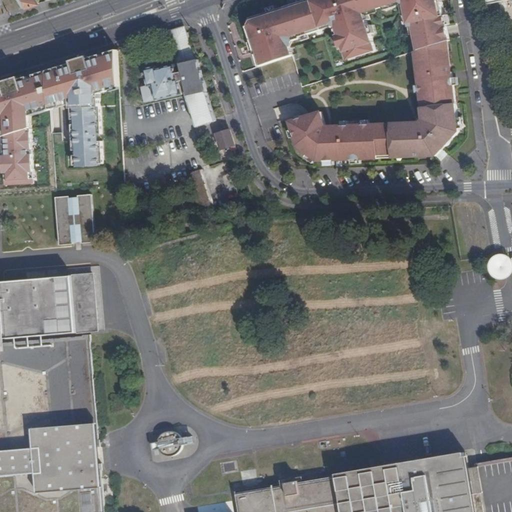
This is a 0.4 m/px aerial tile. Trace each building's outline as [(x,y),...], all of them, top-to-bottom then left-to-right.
[(15,0),(20,8),(30,5),(27,0),(15,0)] [(420,49),(448,40),(451,39),(446,15),(443,15),(439,0),(307,0),(251,18),(249,23),(262,63),(294,53),(291,45),(294,38),(293,35),(331,22),(337,25),(339,31),(337,32),(341,45),(344,45),(348,57),(378,48),(366,11),(399,0),(401,0),(405,4),(410,27),(413,27),(418,50),(420,49)] [(190,104),(210,98),(188,33),(187,34),(185,30),(179,33),(179,31),(167,35),(179,72),(177,73),(175,65),(159,68),(158,66),(146,69),(150,86),(144,87),(147,103),(184,94),(181,82),(182,82),(190,104)] [(326,168),(345,166),(382,163),(382,158),(405,157),(449,143),(454,137),(456,139),(463,132),(462,127),(454,72),(451,72),(451,66),(453,65),(448,40),(420,49),(422,63),(418,64),(422,93),(427,93),(429,116),(422,125),(394,127),(393,124),(334,129),(333,131),(327,131),(321,117),(290,127),(300,153),(318,167),(326,166),(326,168)] [(103,54),(49,70),(49,75),(51,105),(72,99),(73,105),(73,120),(77,120),(77,125),(74,125),(75,151),(78,151),(78,156),(75,156),(75,166),(105,166),(104,143),(101,143),(101,136),(104,136),(102,106),(102,96),(110,94),(109,90),(111,90),(118,90),(121,90),(121,87),(119,49),(108,52),(109,56),(104,58),(103,54)] [(51,104),(49,70),(36,74),(37,78),(30,80),(29,76),(21,79),(23,82),(12,85),(11,82),(0,85),(0,115),(3,115),(4,136),(7,135),(7,142),(5,142),(7,184),(36,183),(32,110),(51,104)] [(217,120),(210,98),(190,104),(198,127),(217,120)] [(72,99),(51,105),(52,109),(73,105),(72,99)] [(296,105),(275,108),(277,120),(298,116),(296,105)] [(234,150),(237,149),(231,130),(218,134),(223,149),(232,146),(234,150)] [(234,206),(242,203),(230,167),(222,169),(234,206)] [(201,170),(189,174),(203,216),(214,213),(201,170)] [(94,194),(81,195),(84,242),(86,242),(86,243),(98,242),(94,194)] [(81,195),(72,196),(76,242),(84,242),(81,195)] [(76,242),(72,196),(58,197),(62,245),(74,244),(74,242),(76,242)] [(239,218),(258,213),(255,203),(236,209),(239,218)] [(0,511),(106,511),(105,494),(113,493),(111,475),(103,476),(102,468),(104,468),(103,461),(90,462),(88,445),(101,444),(101,437),(99,437),(91,339),(92,339),(91,332),(83,333),(83,334),(0,341),(0,511)] [(159,442),(160,446),(162,449),(165,451),(169,453),(174,453),(179,451),(182,448),(184,443),(195,441),(193,433),(183,435),(181,433),(177,429),(171,428),(166,429),(161,433),(159,439),(159,442)] [(511,511),(511,457),(476,464),(477,467),(470,468),(468,456),(464,456),(463,452),(337,474),(338,477),(299,484),(298,481),(286,483),(287,486),(237,494),(240,511),(511,511)]
